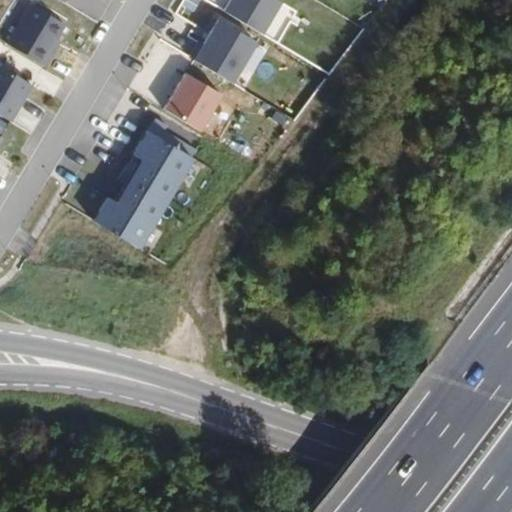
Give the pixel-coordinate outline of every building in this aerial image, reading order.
[(274,0),(228,0),(220,14),(258,36),(277,2),(274,0)] [(31,3),(6,45),(43,67),(68,25),(31,3)] [(217,17),(192,59),(229,82),(254,39),(217,17)] [(31,83),(0,66),(0,117),(9,123),(31,83)] [(188,71),(163,113),(200,135),(226,93),(188,71)] [(152,121),(89,218),(136,248),(199,151),(152,121)]
